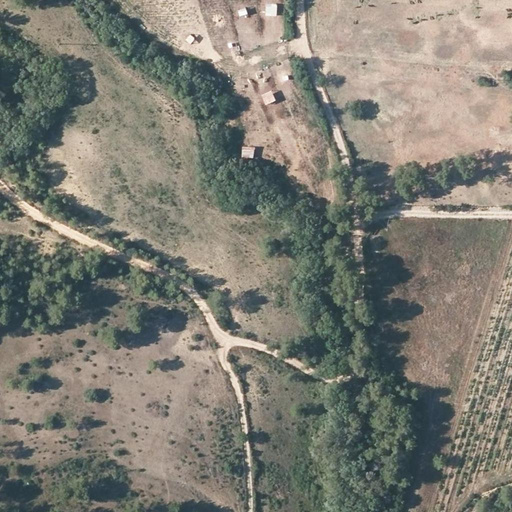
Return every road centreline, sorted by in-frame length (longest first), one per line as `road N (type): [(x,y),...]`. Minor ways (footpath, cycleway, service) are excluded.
road 1 (track): [(357,240),(351,370),(330,378),(257,345),(223,341),(240,395),(251,511)]
road 2 (track): [(0,182),(46,220),(182,284),(223,341)]
road 3 (track): [(300,0),(301,36),(342,149),(357,240)]
road 4 (track): [(511,214),(398,211),(357,240)]
